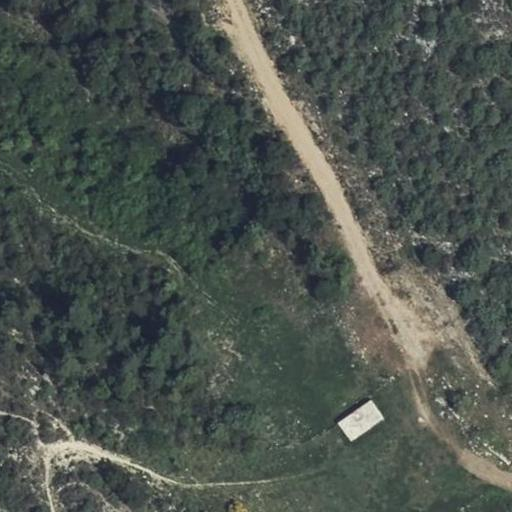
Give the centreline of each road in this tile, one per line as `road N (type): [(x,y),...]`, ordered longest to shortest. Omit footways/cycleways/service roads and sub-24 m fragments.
road 1 (track): [(240,0),(397,337)]
road 2 (track): [(511,478),(428,417),(397,337)]
